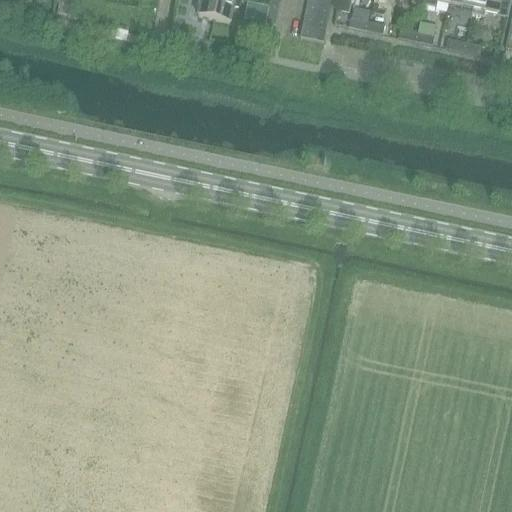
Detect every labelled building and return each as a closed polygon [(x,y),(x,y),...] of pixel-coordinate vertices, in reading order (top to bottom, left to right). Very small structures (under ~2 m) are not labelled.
[(8,0),(7,10),(21,13),(24,0),(8,0)] [(59,6),(56,16),(68,19),(71,0),(58,0),(58,6),(59,6)] [(239,15),(241,4),(221,0),(199,0),(197,11),(200,11),(198,20),(231,27),(234,14),(239,15)] [(270,0),(269,10),(279,12),(281,0),(270,0)] [(308,0),(308,5),(331,10),(333,0),(308,0)] [(406,0),(413,1),(412,6),(424,9),(425,0),(406,0)] [(425,0),(424,9),(435,11),(436,7),(448,9),(450,0),(425,0)] [(450,0),(448,9),(461,12),(460,16),(471,18),(474,0),(450,0)] [(474,0),(471,18),(484,21),(484,16),(498,19),(502,0),(474,0)] [(308,5),(305,16),(329,21),(331,10),(308,5)] [(275,29),(279,12),(269,10),(265,27),(275,29)] [(305,16),(303,29),(326,34),(329,21),(305,16)] [(350,22),(348,31),(366,35),(368,26),(350,22)] [(368,26),(366,35),(383,39),(385,29),(368,26)] [(303,29),(300,41),(322,46),(324,46),(326,34),(303,29)] [(400,33),(398,42),(415,46),(417,36),(400,33)] [(417,36),(415,46),(432,49),(434,40),(417,36)] [(448,43),(446,52),(463,56),(465,47),(448,43)] [(465,47),(463,56),(480,59),(482,50),(465,47)]
